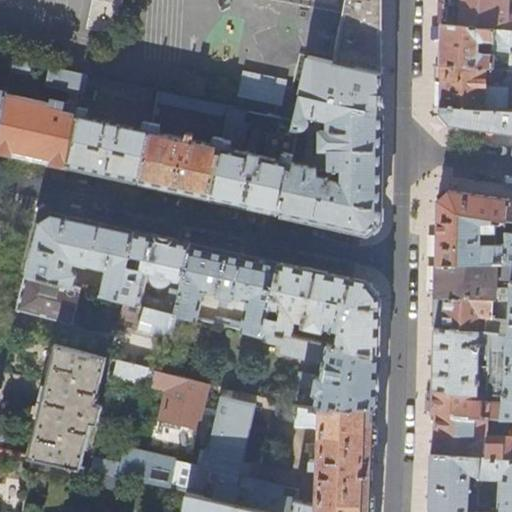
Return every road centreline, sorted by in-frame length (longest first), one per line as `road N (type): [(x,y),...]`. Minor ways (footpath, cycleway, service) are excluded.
road 1 (residential): [(30,181),(401,260)]
road 2 (residential): [(401,260),(390,511)]
road 3 (residential): [(404,0),(403,152)]
